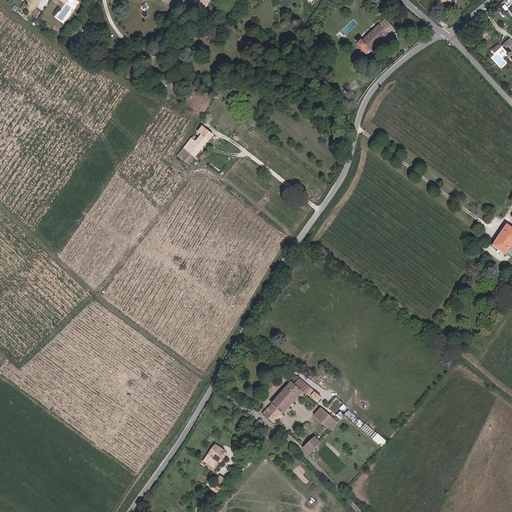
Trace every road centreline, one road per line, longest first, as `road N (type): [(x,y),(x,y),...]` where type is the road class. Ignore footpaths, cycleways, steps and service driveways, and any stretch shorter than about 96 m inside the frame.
road 1 (unclassified): [(212,385),(344,174),(367,99),(409,55),(444,33)]
road 2 (unclassified): [(361,511),(310,456),(212,385)]
road 3 (unclassified): [(130,511),(212,385)]
